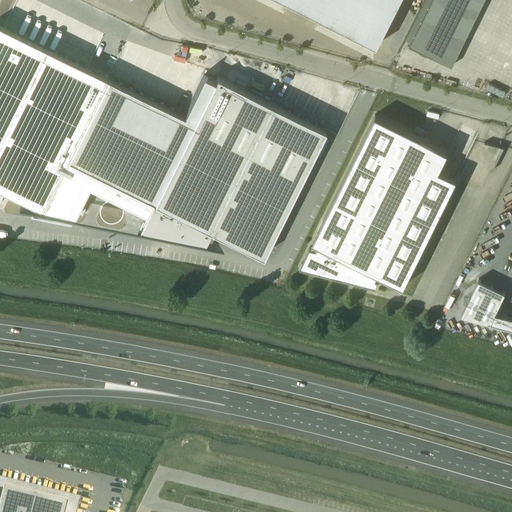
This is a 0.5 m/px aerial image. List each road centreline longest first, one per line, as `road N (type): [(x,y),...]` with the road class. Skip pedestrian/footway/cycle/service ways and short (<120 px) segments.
road 1 (motorway): [(511,443),(302,387),(0,331)]
road 2 (unclassified): [(172,0),(177,19),(192,29),(511,117)]
road 3 (unknown): [(377,80),(280,258),(255,261),(132,220)]
road 4 (motorway): [(226,398),(511,473)]
road 5 (motorway): [(0,358),(226,398)]
road 6 (motorway): [(0,400),(92,392),(200,404),(226,398)]
road 7 (unknown): [(511,142),(426,301)]
